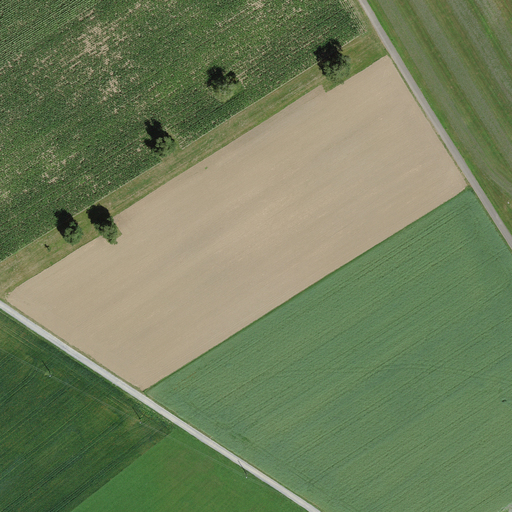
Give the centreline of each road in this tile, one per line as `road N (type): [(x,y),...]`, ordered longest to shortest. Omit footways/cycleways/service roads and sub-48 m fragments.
road 1 (residential): [(312,511),(0,304)]
road 2 (track): [(511,241),(362,0)]
